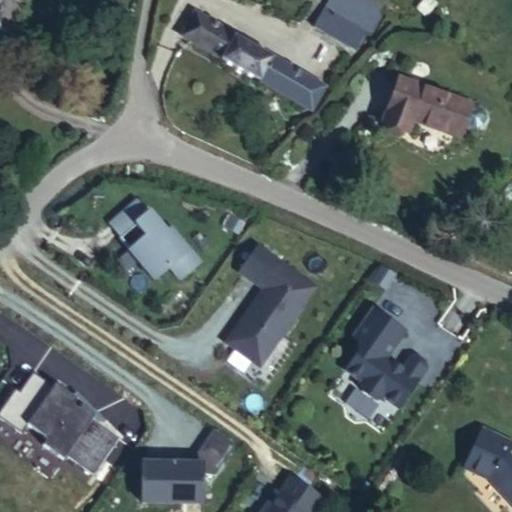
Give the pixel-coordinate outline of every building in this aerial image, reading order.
[(322,33),(335,11),(323,3),(308,25),(322,33)] [(193,9),(177,34),(189,41),(204,16),(193,9)] [(365,31),(335,11),(322,33),(353,52),(365,31)] [(189,41),(309,114),(324,88),(204,16),(189,41)] [(477,103),(405,74),(390,121),(409,129),(412,119),(465,137),(477,103)] [(110,225),(120,237),(146,215),(136,202),(110,225)] [(146,215),(120,237),(118,239),(154,281),(170,267),(180,280),(200,263),(170,229),(166,233),(148,213),(146,215)] [(223,227),(238,235),(244,224),(229,216),(223,227)] [(257,248),(239,272),(264,290),(252,307),(254,308),(247,317),(246,316),(226,343),(259,366),(282,334),(284,335),(302,311),(300,309),(314,289),(257,248)] [(404,332),(373,310),(353,337),(364,345),(345,371),(361,383),(359,385),(360,392),(373,402),(380,399),(381,397),(397,409),(417,381),(385,358),(404,332)] [(0,412),(0,418),(21,435),(27,426),(45,441),(41,446),(63,461),(66,457),(93,475),(118,439),(91,421),(95,416),(54,386),(53,388),(33,374),(19,394),(15,391),(0,412)] [(235,445),(213,430),(189,464),(141,462),(139,502),(199,505),(201,475),(214,476),(235,445)] [(511,444),(481,430),(464,469),(489,480),(511,504),(511,444)] [(265,511),(313,511),(322,500),(290,478),(278,494),(275,492),(264,507),(267,510),(265,511)]
